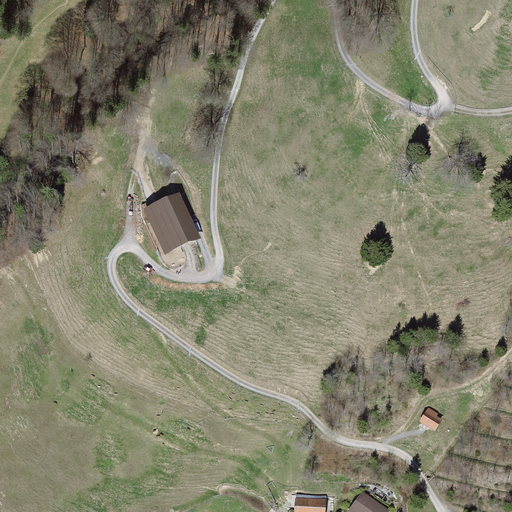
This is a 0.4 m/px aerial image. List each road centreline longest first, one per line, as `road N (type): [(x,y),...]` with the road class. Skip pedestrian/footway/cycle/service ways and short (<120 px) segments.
road 1 (track): [(444,511),(399,452),(327,434),(304,407),(178,342),(133,306),(112,268),(111,254),(122,244),(139,247),(158,269),(192,277),(217,267),(213,160),(235,80),(271,0)]
road 2 (track): [(327,0),(343,54),(371,85),(423,108),(441,108),(442,95),(417,47),(415,0)]
